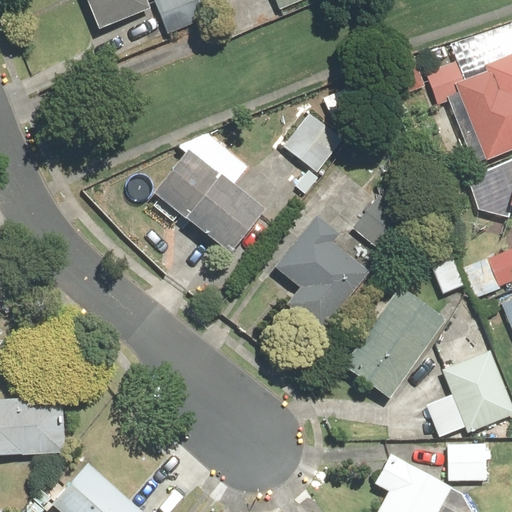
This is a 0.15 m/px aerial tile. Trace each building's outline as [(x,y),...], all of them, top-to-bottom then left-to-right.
[(147,11),(142,0),(82,0),(95,32),(147,11)] [(278,0),(284,12),(311,0),(278,0)] [(511,52),(481,65),(511,142),(511,52)] [(457,55),(419,68),(433,107),(471,94),(457,55)] [(346,140),(311,113),(286,146),(321,172),(346,140)] [(187,148),(149,194),(226,257),(264,210),(187,148)] [(316,214),(271,269),(297,289),(282,308),(316,336),(367,274),(331,244),(340,234),(316,214)] [(444,294),(474,284),(468,268),(461,247),(431,258),(444,294)] [(474,284),(479,299),(511,287),(511,252),(468,268),(474,284)] [(387,402),(444,321),(398,289),(342,370),(387,402)] [(511,413),(488,353),(441,372),(466,436),(511,417),(511,413)] [(59,397),(0,400),(0,457),(62,454),(59,397)] [(491,444),(450,443),(449,481),(490,482),(491,444)] [(437,511),(449,489),(386,456),(370,486),(386,494),(377,511),(437,511)] [(140,511),(86,465),(49,507),(55,511),(140,511)]
